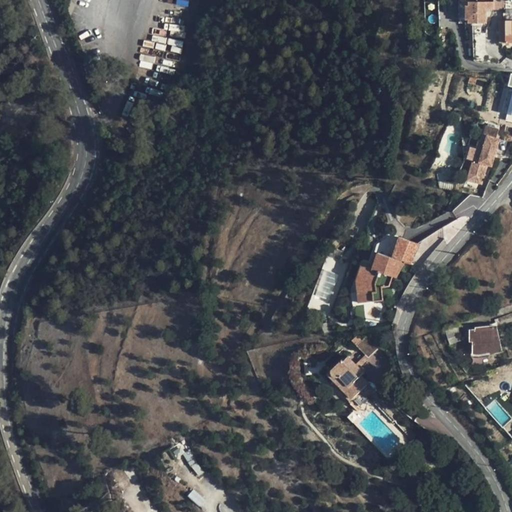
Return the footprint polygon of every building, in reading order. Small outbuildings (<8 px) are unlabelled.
[(469,23),(486,23),(486,9),(493,9),(494,8),(494,1),(469,1),(469,5),(469,19),(469,23)] [(180,53),(183,41),(171,39),(169,51),(180,53)] [(141,54),(138,66),(152,69),(155,56),(141,54)] [(475,84),(477,79),(470,77),(468,85),(474,87),(475,84)] [(398,82),(397,97),(411,98),(412,83),(398,82)] [(498,111),(506,114),(511,90),(511,87),(505,86),(498,111)] [(492,165),(499,139),(495,138),(498,129),(487,126),(484,135),(487,136),(485,144),(479,142),(477,149),(474,159),(469,173),(483,177),(487,164),(492,165)] [(471,147),(468,157),(474,159),(477,149),(471,147)] [(457,180),(465,182),(471,161),(463,159),(457,180)] [(469,173),(468,179),(482,183),(483,177),(469,173)] [(404,261),(410,263),(419,244),(399,238),(393,257),(378,252),(373,268),(362,265),(357,280),(358,292),(373,291),(374,300),(383,299),(381,286),(389,285),(392,276),(396,277),(404,261)] [(373,291),(358,292),(359,302),(374,300),(373,291)] [(461,335),(458,327),(446,331),(448,338),(451,343),(461,340),(459,335),(461,335)] [(491,354),(501,351),(496,327),(477,328),(477,331),(471,331),(471,340),(474,341),(474,352),(477,353),(482,353),(490,352),(491,354)] [(367,335),(356,345),(365,355),(368,357),(379,347),(367,335)] [(368,357),(365,355),(355,364),(358,367),(360,365),(368,357)] [(365,381),(360,375),(363,372),(358,367),(355,364),(348,356),(343,360),(342,359),(332,368),(341,377),(336,382),(352,398),(367,383),(365,381)] [(336,382),(341,377),(332,368),(327,373),(336,382)] [(360,375),(365,381),(368,378),(363,372),(360,375)] [(407,432),(404,434),(411,442),(412,441),(413,438),(413,436),(411,434),(408,432),(407,432)] [(187,497),(201,507),(207,500),(193,489),(187,497)]
